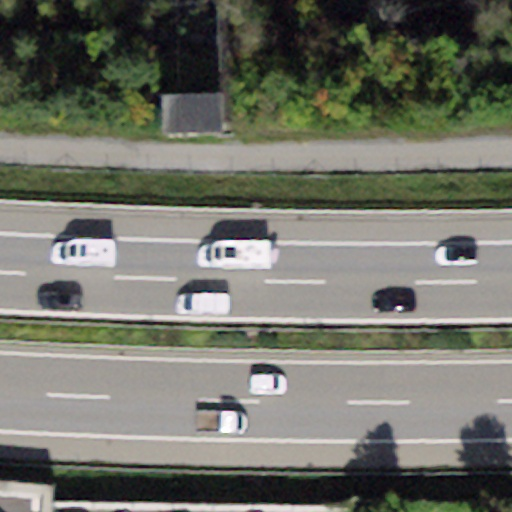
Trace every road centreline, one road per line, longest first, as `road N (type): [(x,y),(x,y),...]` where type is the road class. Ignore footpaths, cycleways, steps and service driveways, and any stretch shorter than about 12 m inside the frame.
road 1 (unclassified): [(0,144),(511,135)]
road 2 (motorway): [(511,283),(0,274)]
road 3 (motorway): [(0,393),(511,402)]
